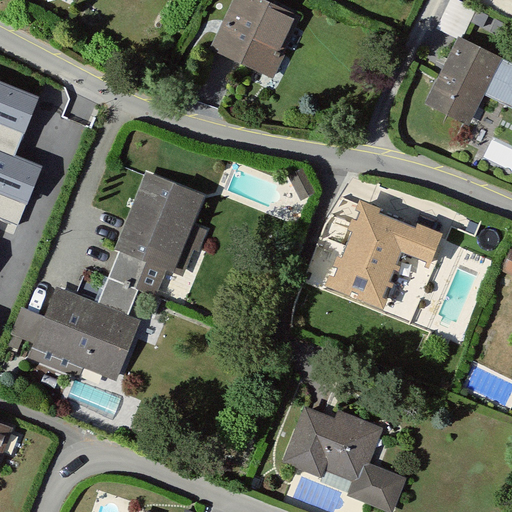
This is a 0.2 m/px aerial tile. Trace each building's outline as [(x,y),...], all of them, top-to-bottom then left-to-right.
[(262,0),(232,0),(210,49),(273,77),(300,17),(262,0)] [(502,57),(456,35),(423,104),(469,126),(502,57)] [(33,134),(0,120),(0,185),(11,190),(33,134)] [(204,193),(139,173),(115,252),(180,271),(204,193)] [(0,199),(0,210),(23,217),(28,201),(2,194),(0,199)] [(356,201),(325,286),(385,308),(404,256),(432,266),(444,233),(356,201)] [(27,358),(114,390),(140,319),(54,288),(43,318),(18,308),(8,336),(32,345),(27,358)] [(377,431),(302,406),(282,468),(400,507),(409,479),(366,465),(377,431)] [(0,458),(11,432),(0,427),(0,458)]
